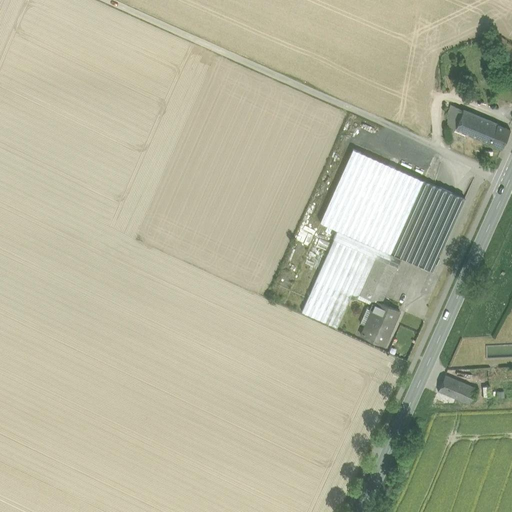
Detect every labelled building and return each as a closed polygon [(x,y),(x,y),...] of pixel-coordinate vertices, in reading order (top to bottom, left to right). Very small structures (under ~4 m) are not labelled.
[(453,128),(454,129),(463,109),(452,104),(443,124),(453,128)] [(510,130),(463,109),(454,129),(467,134),(501,149),(510,130)] [(454,129),(453,128),(449,136),(463,142),(467,134),(454,129)] [(433,159),(379,136),(337,229),(392,253),(424,179),(433,159)] [(468,198),(424,179),(392,253),(403,258),(436,272),(468,198)] [(310,239),(313,229),(305,226),(301,236),(310,239)] [(392,253),(337,229),(301,312),(338,328),(341,320),(354,291),(374,300),(383,304),(403,258),(392,253)] [(383,304),(374,300),(359,334),(386,346),(400,311),(383,304)] [(346,322),(341,320),(338,328),(342,330),(346,322)] [(481,385),(447,370),(439,389),(472,404),(481,385)]
